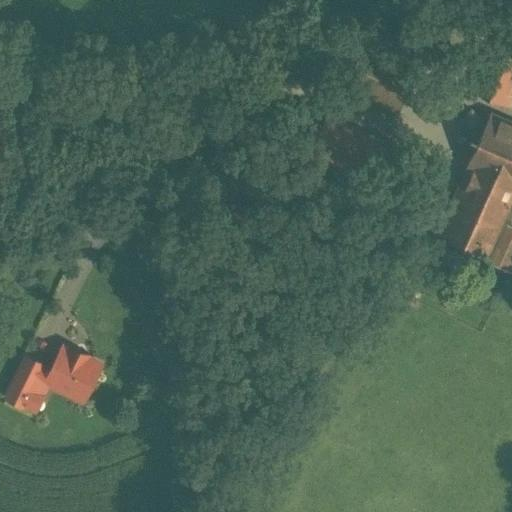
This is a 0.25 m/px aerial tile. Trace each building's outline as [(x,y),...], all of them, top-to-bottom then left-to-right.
[(344,83),(398,110),(419,67),(366,40),(344,83)] [(511,49),(491,41),(470,87),(510,105),(511,100),(511,49)] [(468,164),(436,235),(488,257),(487,259),(509,269),(511,263),(511,121),(491,112),(467,164),(468,164)] [(377,151),(323,124),(320,132),(314,142),(368,169),(374,155),(377,151)] [(102,367),(56,347),(46,369),(22,358),(4,399),(38,413),(49,390),(85,406),(102,367)]
